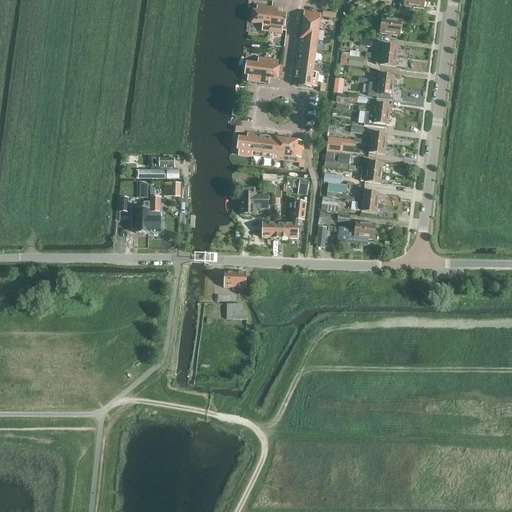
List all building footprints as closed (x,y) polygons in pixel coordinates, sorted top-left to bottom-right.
[(426,1),(415,0),(400,0),(399,7),(425,10),(426,1)] [(269,32),(272,8),(257,6),(257,12),(253,11),(252,24),(263,25),(262,32),(269,32)] [(279,9),(272,8),(269,32),(282,34),(283,28),(285,28),(287,16),(278,15),(279,9)] [(303,18),(302,29),(319,31),(320,20),(314,19),(309,19),(303,18)] [(383,18),(381,26),(403,29),(404,21),(383,18)] [(403,29),(381,26),(380,35),(401,37),(403,29)] [(302,29),(301,39),(317,41),(319,31),(302,29)] [(372,39),(361,37),(360,45),(371,47),(372,39)] [(300,39),(298,50),(316,52),(317,41),(301,39),(300,39)] [(382,55),(399,58),(400,48),(383,45),(382,55)] [(298,50),(297,61),(315,63),(316,52),(298,50)] [(342,53),(341,66),(349,67),(364,69),(365,58),(371,59),(371,54),(365,54),(350,52),(349,54),(342,53)] [(397,68),(399,58),(382,55),(381,65),(397,68)] [(262,84),(266,59),(258,59),(258,65),(246,63),(245,76),(248,76),(247,82),(262,84)] [(266,59),(262,84),(269,85),(270,79),(278,80),(280,68),(278,68),(279,61),(266,59)] [(297,61),(295,71),(313,74),(315,63),(297,61)] [(313,74),(295,71),(294,79),(300,79),(299,88),(311,89),(311,87),(317,88),(318,78),(313,78),(313,74)] [(380,75),(378,85),(395,87),(396,77),(380,75)] [(344,81),(335,80),(333,93),(337,94),(342,95),(344,81)] [(395,87),(378,85),(377,95),(393,97),(395,87)] [(342,95),(337,94),(336,102),(348,104),(348,102),(369,105),(370,98),(342,95)] [(376,104),(375,114),(391,116),(392,106),(376,104)] [(391,116),(375,114),(373,125),(389,126),(391,116)] [(366,127),(352,126),(351,133),(365,135),(366,127)] [(372,133),(371,143),(387,146),(388,136),(372,133)] [(247,139),(239,138),(237,151),(239,151),(238,156),(251,158),(255,135),(248,134),(247,139)] [(255,135),(251,158),(252,158),(253,153),(263,154),(265,136),(255,135)] [(265,136),(263,154),(274,155),(276,139),(276,138),(265,136)] [(340,139),(328,138),(326,152),(338,154),(340,139)] [(286,140),(276,139),(274,155),(284,157),(286,140)] [(298,142),(286,140),(284,157),(295,158),(296,152),(297,147),(298,142)] [(387,146),(371,143),(369,154),(386,156),(387,146)] [(336,168),(349,170),(351,155),(326,153),(326,159),(325,159),(325,167),(336,169),(336,168)] [(159,159),(152,159),(152,171),(160,171),(175,171),(175,159),(160,159),(159,159)] [(363,162),(362,172),(383,174),(385,164),(363,162)] [(179,172),(138,172),(138,181),(179,181),(179,172)] [(383,174),(362,172),(361,183),(382,185),(383,174)] [(323,183),(328,184),(341,185),(342,176),(325,174),(323,183)] [(275,176),(263,176),(263,184),(275,185),(275,176)] [(298,182),(297,194),(306,196),(308,184),(298,182)] [(165,184),(165,198),(181,198),(181,184),(165,184)] [(341,185),(328,184),(327,197),(346,199),(347,186),(341,185)] [(146,186),(138,186),(138,201),(146,201),(146,186)] [(358,201),(379,204),(380,194),(360,191),(358,201)] [(268,209),(268,196),(256,196),(256,195),(241,195),(241,215),(256,215),(256,209),(268,209)] [(339,200),(323,198),(321,210),(337,212),(339,200)] [(120,199),(116,224),(126,225),(130,200),(120,199)] [(150,204),(149,204),(149,233),(161,234),(161,217),(160,217),(160,213),(161,213),(161,199),(150,199),(150,204)] [(378,214),(379,204),(358,201),(357,211),(378,214)] [(290,230),(289,239),(299,239),(299,224),(299,221),(305,221),(307,203),(295,202),(292,224),(284,224),(284,230),(290,230)] [(136,230),(136,234),(148,234),(149,233),(149,204),(143,204),(143,209),(137,209),(137,213),(132,213),(131,230),(136,230)] [(350,224),(351,216),(339,214),(338,223),(350,224)] [(271,230),(271,239),(272,239),(275,239),(287,239),(289,239),(290,230),(284,230),(284,224),(281,224),(281,216),(275,216),(275,224),(275,230),(271,230)] [(356,222),(355,231),(376,233),(377,225),(356,222)] [(275,230),(275,224),(263,224),(263,239),(271,239),(271,230),(275,230)] [(318,228),(316,248),(324,249),(326,229),(318,228)] [(346,236),(349,238),(348,244),(368,247),(369,241),(375,242),(376,233),(355,231),(342,229),(341,235),(346,236)] [(246,289),(246,273),(224,272),(224,288),(233,289),(233,291),(236,291),(236,289),(246,289)] [(247,321),(247,312),(242,312),(242,305),(227,305),(227,320),(247,321)]
